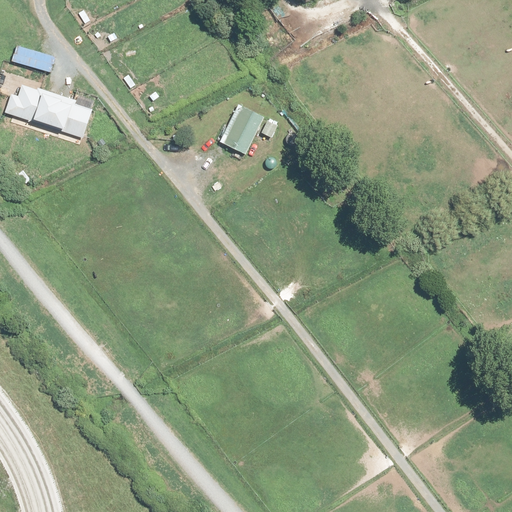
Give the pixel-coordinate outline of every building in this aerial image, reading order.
[(85,10),(78,15),(85,26),(92,21),(85,10)] [(131,74),(123,79),(131,90),(138,85),(131,74)] [(81,79),(76,90),(87,95),(92,84),(81,79)] [(25,86),(21,97),(13,95),(7,113),(15,116),(83,138),(93,109),(75,103),(76,101),(41,89),(40,92),(25,86)] [(143,114),(131,99),(123,104),(136,120),(143,114)] [(265,118),(240,106),(221,142),(246,155),(265,118)] [(268,122),(261,134),(270,139),(277,127),(268,122)] [(285,139),(285,140),(285,142),(285,143),(286,144),(287,145),(288,146),(289,147),(290,148),(291,148),(292,148),(294,148),(295,148),(296,148),(297,147),(298,146),(299,145),(300,144),(300,143),(300,141),(300,140),(300,139),(299,137),(299,136),(298,135),(297,134),(296,134),(294,133),(293,133),(292,133),(290,134),(289,134),(288,135),(287,136),(286,137),(286,138),(285,139)] [(265,161),(265,163),(265,164),(265,165),(266,167),(266,168),(267,169),(268,169),(270,170),(271,170),(272,171),(273,171),(275,170),(276,170),(277,169),(278,168),(279,167),(280,166),(280,165),(280,163),(280,162),(280,161),(279,160),(279,159),(278,158),(277,157),(275,156),(274,156),(273,156),(272,156),(270,156),(269,156),(268,157),(267,158),(266,159),(266,160),(265,161)]
